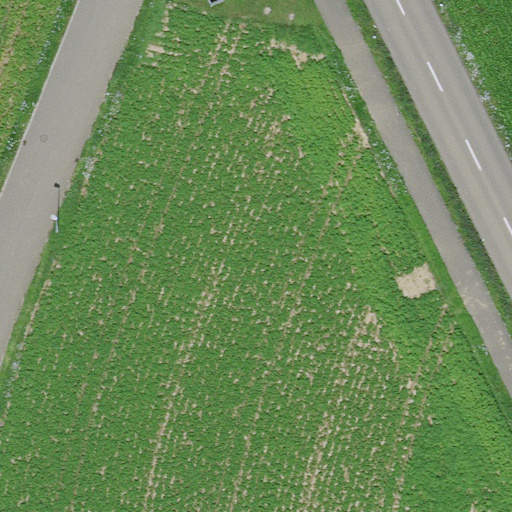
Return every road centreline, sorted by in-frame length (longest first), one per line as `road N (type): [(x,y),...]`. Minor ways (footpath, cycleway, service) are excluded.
road 1 (track): [(344,0),(511,359)]
road 2 (residential): [(0,270),(110,0)]
road 3 (tertiary): [(511,247),(389,0)]
